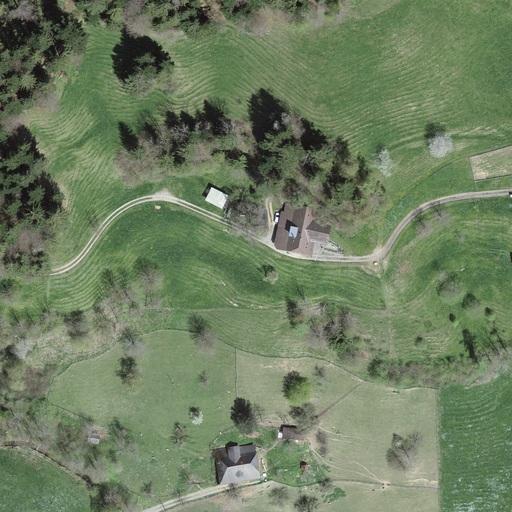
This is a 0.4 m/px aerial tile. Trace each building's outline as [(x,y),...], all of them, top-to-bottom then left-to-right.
[(272,189),(277,195),(291,181),(286,176),(274,187),(272,189)] [(208,200),(221,206),(226,197),(212,190),(208,200)] [(237,204),(236,212),(249,213),(249,205),(237,204)] [(323,212),(285,204),(276,242),(289,245),(288,248),(309,252),(311,240),(325,243),(329,225),(320,223),(323,212)] [(259,229),(267,229),(266,212),(258,212),(259,229)] [(284,436),(302,437),(303,430),(285,428),(284,436)] [(249,446),(212,452),(213,459),(215,459),(216,466),(214,466),(218,486),(235,483),(234,477),(253,474),(249,446)]
